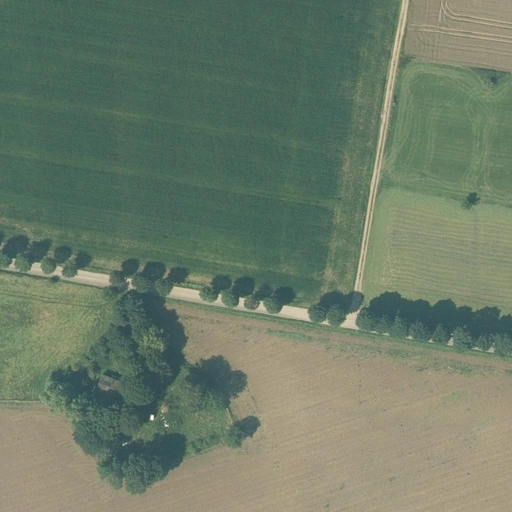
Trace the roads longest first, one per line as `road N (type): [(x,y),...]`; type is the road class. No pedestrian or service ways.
road 1 (tertiary): [(511,350),(0,262)]
road 2 (track): [(352,325),(406,0)]
